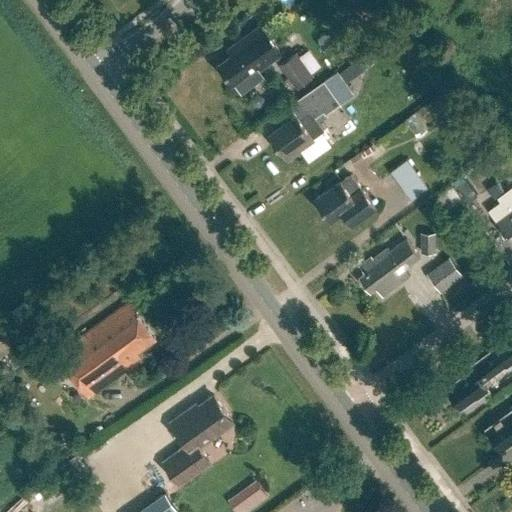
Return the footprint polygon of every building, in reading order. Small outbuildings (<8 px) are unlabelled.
[(261,68),(282,53),(260,24),(240,39),(227,49),(231,55),(218,64),(233,84),(258,65),(261,68)] [(356,53),(350,46),(340,54),(345,61),(356,53)] [(279,64),(296,88),(314,75),(297,51),(279,64)] [(323,112),(325,114),(348,98),(332,75),(308,91),(290,105),(297,114),(298,117),(309,109),(315,117),(323,112)] [(313,138),(324,130),(309,109),(298,117),(297,114),(269,134),(283,155),(296,145),(300,151),(315,140),(313,138)] [(431,129),(418,112),(408,120),(421,136),(431,129)] [(406,175),(397,181),(407,193),(423,181),(407,159),(399,165),(406,175)] [(352,225),(376,208),(362,188),(362,189),(351,174),(342,181),(341,180),(315,199),(331,221),(342,213),(352,225)] [(449,214),(464,203),(453,187),(437,197),(449,214)] [(511,200),(505,191),(497,197),(500,201),(488,210),(511,241),(511,240),(511,200)] [(435,253),(435,233),(421,232),(420,253),(435,253)] [(405,269),(421,257),(407,238),(391,250),(389,247),(373,258),(372,257),(360,265),(365,272),(360,276),(371,291),(377,287),(383,296),(410,276),(405,269)] [(449,256),(427,273),(441,292),(463,275),(449,256)] [(129,365),(140,357),(136,352),(155,338),(128,302),(58,353),(90,397),(131,367),(129,365)] [(0,360),(1,362),(27,345),(16,329),(0,339),(0,360)] [(483,382),(495,373),(505,366),(507,368),(511,363),(511,335),(469,367),(472,370),(447,388),(461,408),(476,397),(477,399),(488,390),(483,382)] [(194,409),(193,407),(171,423),(188,446),(163,463),(178,484),(210,461),(199,446),(233,422),(214,395),(194,409)] [(511,406),(510,408),(511,410),(486,429),(502,450),(511,442),(511,406)] [(230,498),(240,511),(247,511),(271,495),(259,478),(230,498)] [(179,511),(165,491),(135,511),(179,511)]
